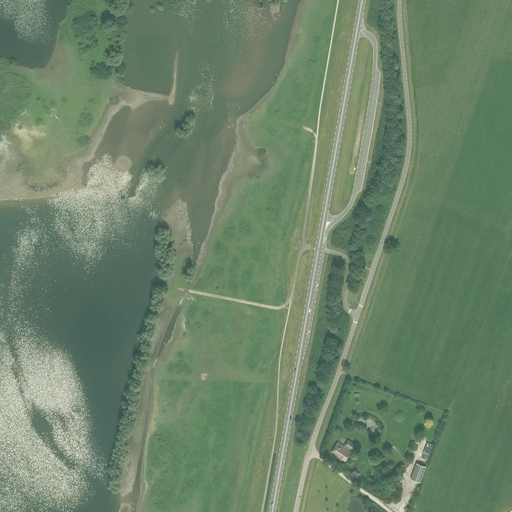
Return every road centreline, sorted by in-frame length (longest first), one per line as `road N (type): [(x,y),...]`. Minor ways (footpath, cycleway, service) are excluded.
road 1 (unclassified): [(356,316),(410,162),(400,0)]
road 2 (primary): [(271,511),(318,249)]
road 3 (primary): [(318,249),(362,0)]
road 4 (unclassified): [(310,450),(356,316)]
